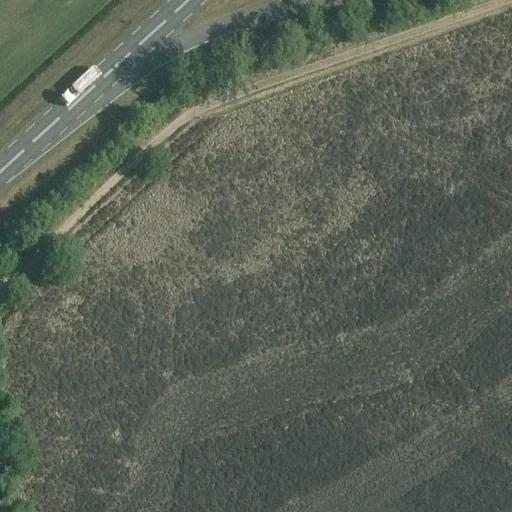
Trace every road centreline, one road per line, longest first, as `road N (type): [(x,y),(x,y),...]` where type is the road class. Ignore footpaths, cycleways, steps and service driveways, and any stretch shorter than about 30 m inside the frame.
road 1 (track): [(0,286),(157,136),(201,105),(510,0)]
road 2 (primary): [(0,174),(190,0)]
